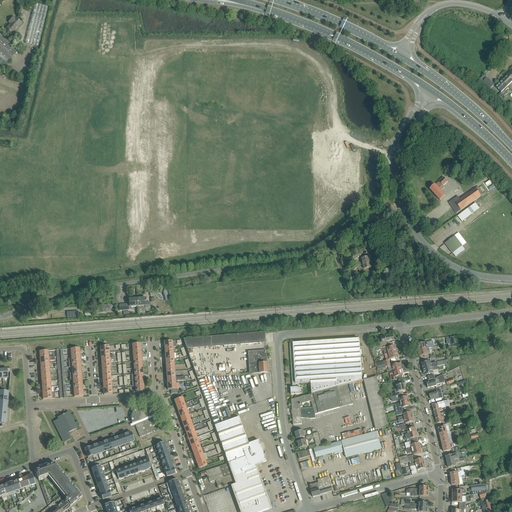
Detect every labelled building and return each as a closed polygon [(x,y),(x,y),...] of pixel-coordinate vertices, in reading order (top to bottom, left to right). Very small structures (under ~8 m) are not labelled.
[(38,45),(47,7),(35,4),(25,42),(38,45)] [(12,34),(22,23),(16,18),(15,18),(14,17),(9,22),(10,24),(6,29),(12,34)] [(20,50),(1,34),(0,35),(0,56),(7,63),(20,50)] [(511,69),(508,73),(507,75),(508,76),(502,81),(508,86),(511,82),(511,69)] [(494,85),(491,81),(487,78),(483,83),(490,90),(494,85)] [(507,87),(508,86),(502,81),(496,87),(501,93),(504,91),(505,92),(508,88),(507,87)] [(435,185),(430,189),(440,200),(445,196),(441,191),(444,187),(443,186),(448,182),(443,177),(439,181),(439,182),(436,185),(435,185)] [(461,210),(481,196),(476,188),(460,199),(458,196),(449,203),(456,213),(461,210)] [(455,236),(445,243),(453,254),(463,246),(455,236)] [(369,257),(362,258),(364,269),(372,267),(371,263),(370,263),(369,257)] [(138,307),(137,298),(129,299),(129,304),(119,305),(119,311),(132,310),(131,307),(138,307)] [(150,309),(150,302),(146,302),(146,298),(137,298),(138,307),(145,306),(145,309),(150,309)] [(266,342),(265,332),(211,336),(183,339),(187,349),(212,347),(266,342)] [(387,335),(380,336),(382,343),(379,343),(380,347),(385,346),(387,345),(386,342),(394,340),(393,334),(387,336),(387,335)] [(290,344),(293,382),(294,382),(294,384),(299,384),(311,383),(312,394),(347,385),(362,380),(359,339),(334,341),(293,343),(293,344),(290,344)] [(433,341),(417,345),(419,351),(427,349),(431,348),(434,347),(433,341)] [(388,354),(397,352),(396,348),(395,348),(395,346),(387,348),(386,348),(385,346),(380,347),(378,347),(372,349),(374,357),(377,357),(376,351),(381,350),(381,351),(383,351),(384,355),(388,354)] [(438,349),(437,347),(431,348),(427,349),(419,351),(420,357),(428,355),(428,354),(429,354),(432,350),(438,349)] [(267,350),(248,351),(248,352),(248,364),(268,363),(267,350)] [(398,356),(397,352),(388,354),(389,357),(386,358),(387,361),(384,361),(375,364),(376,367),(390,363),(389,360),(390,360),(398,358),(397,356),(398,356)] [(424,369),(447,364),(446,360),(436,362),(431,363),(431,361),(423,364),(422,365),(422,366),(423,367),(424,369)] [(268,366),(268,363),(248,364),(249,374),(269,372),(268,366)] [(448,367),(447,364),(424,369),(425,372),(424,373),(424,374),(425,375),(434,373),(433,371),(438,370),(438,371),(441,370),(441,369),(448,367)] [(8,378),(8,372),(10,372),(11,368),(2,369),(2,379),(8,378)] [(402,373),(401,369),(393,371),(395,380),(403,378),(402,375),(402,373)] [(432,382),(427,383),(428,388),(437,386),(436,385),(445,382),(443,375),(432,381),(432,382)] [(388,426),(376,377),(363,380),(375,429),(388,426)] [(403,392),(405,391),(404,385),(405,384),(405,385),(404,381),(396,383),(397,389),(394,390),(396,396),(396,397),(403,395),(403,392)] [(176,389),(176,383),(167,384),(167,390),(171,390),(171,394),(178,393),(177,389),(176,389)] [(299,387),(299,384),(294,384),(295,388),(291,388),(291,395),(300,394),(299,387)] [(310,419),(316,419),(315,414),(343,407),(353,404),(347,385),(312,394),(298,398),(292,399),(292,410),(291,411),(291,414),(293,414),(293,425),(302,424),(302,418),(310,419)] [(435,399),(435,400),(442,398),(440,390),(436,391),(437,392),(429,394),(429,395),(429,397),(430,397),(431,400),(435,399)] [(407,396),(407,397),(406,394),(403,395),(396,397),(391,398),(390,399),(392,399),(391,400),(392,401),(392,402),(393,402),(394,402),(395,402),(395,401),(397,401),(400,401),(400,403),(409,401),(408,399),(409,399),(408,397),(407,396)] [(174,400),(176,406),(184,404),(184,403),(182,397),(174,400)] [(409,403),(409,401),(400,403),(394,405),(395,408),(401,406),(401,408),(401,409),(396,410),(396,413),(399,412),(409,409),(408,407),(410,406),(410,405),(410,403),(409,403)] [(437,403),(438,405),(432,406),(433,409),(434,409),(436,409),(436,410),(437,410),(438,410),(441,409),(443,408),(446,408),(447,407),(450,407),(448,401),(437,403)] [(186,409),(189,408),(187,402),(184,403),(184,404),(176,406),(178,412),(186,409)] [(154,417),(156,417),(155,414),(153,415),(153,414),(152,413),(152,412),(151,412),(150,411),(149,410),(148,409),(147,409),(145,409),(144,408),(143,408),(142,408),(140,409),(139,409),(138,410),(137,408),(136,408),(136,409),(135,409),(134,410),(134,411),(133,411),(133,412),(132,413),(132,414),(131,415),(131,416),(131,419),(131,420),(131,422),(132,423),(134,423),(140,437),(155,431),(154,431),(152,427),(157,425),(154,417)] [(215,425),(228,464),(232,475),(235,484),(231,486),(240,511),(261,511),(271,508),(256,465),(266,461),(259,440),(248,444),(239,417),(238,417),(232,419),(231,420),(227,408),(225,409),(229,420),(215,425)] [(188,415),(186,409),(178,412),(180,418),(188,415)] [(404,416),(397,418),(398,420),(412,417),(412,415),(413,415),(412,412),(411,413),(411,412),(410,412),(410,409),(409,409),(399,412),(400,415),(403,414),(404,416)] [(440,413),(434,415),(436,421),(437,421),(437,420),(438,419),(438,418),(439,417),(440,418),(443,417),(445,417),(448,416),(449,416),(448,412),(440,413)] [(68,413),(63,415),(58,418),(59,420),(54,422),(64,442),(71,439),(68,432),(76,428),(68,413)] [(190,421),(188,415),(180,418),(182,424),(190,421)] [(43,417),(38,420),(41,427),(47,424),(43,417)] [(192,426),(190,421),(182,424),(184,429),(192,426)] [(402,436),(416,432),(415,427),(414,428),(413,425),(405,427),(396,429),(397,432),(406,430),(407,430),(407,432),(401,433),(402,436)] [(194,432),(192,426),(184,429),(187,435),(194,432)] [(305,437),(303,431),(295,433),(296,435),(297,439),(305,437)] [(134,441),(131,432),(126,434),(129,443),(134,441)] [(196,438),(194,432),(187,435),(189,441),(196,438)] [(313,434),(313,435),(314,438),(315,444),(316,447),(316,448),(322,446),(318,432),(313,434)] [(377,432),(341,441),(342,441),(344,450),(346,458),(381,449),(377,432)] [(416,432),(404,435),(405,440),(407,439),(408,443),(418,440),(417,437),(418,437),(416,432)] [(129,443),(126,434),(120,436),(124,445),(123,445),(124,447),(130,445),(129,443)] [(124,445),(120,436),(116,438),(119,447),(123,445),(124,445)] [(119,447),(116,438),(110,440),(113,449),(114,449),(119,447)] [(198,444),(196,438),(189,441),(191,446),(198,444)] [(113,449),(110,440),(105,442),(108,451),(109,452),(114,450),(114,449),(113,449)] [(306,440),(298,442),(298,445),(299,445),(300,448),(308,446),(306,440)] [(409,448),(406,449),(407,451),(420,448),(419,443),(418,440),(408,443),(409,448)] [(316,448),(311,449),(315,461),(317,460),(316,458),(344,450),(342,441),(322,446),(316,448)] [(108,451),(105,442),(100,444),(103,452),(108,451)] [(157,451),(166,448),(165,446),(166,446),(165,443),(165,444),(164,442),(153,446),(156,452),(157,451)] [(103,452),(100,444),(95,445),(98,454),(103,452)] [(200,449),(198,444),(191,446),(193,452),(200,449)] [(453,444),(450,444),(442,446),(444,452),(451,450),(451,453),(460,450),(459,447),(451,450),(450,448),(454,447),(453,444)] [(98,454),(95,445),(90,447),(93,456),(98,454)] [(93,456),(90,447),(84,449),(86,455),(87,457),(88,458),(93,456)] [(202,455),(205,453),(203,447),(200,449),(193,452),(195,458),(202,455)] [(168,453),(167,452),(168,452),(167,449),(167,450),(166,448),(157,451),(159,456),(168,453)] [(161,461),(170,458),(169,456),(169,454),(168,454),(168,453),(159,456),(157,457),(159,462),(161,462),(161,461)] [(202,455),(195,458),(197,463),(204,460),(208,459),(205,453),(202,455)] [(445,457),(447,462),(458,459),(457,454),(445,457)] [(151,468),(147,458),(141,460),(142,462),(145,470),(146,470),(149,469),(148,469),(151,468)] [(172,463),(171,462),(172,462),(171,460),(170,460),(170,458),(161,461),(161,462),(163,467),(172,463)] [(414,461),(413,458),(399,462),(400,464),(410,462),(410,464),(409,464),(410,467),(424,464),(423,459),(414,461)] [(458,459),(447,462),(448,468),(456,466),(455,463),(459,462),(464,461),(463,458),(458,459)] [(206,466),(204,460),(197,463),(198,469),(206,466)] [(145,470),(142,462),(137,463),(140,472),(142,471),(142,472),(144,471),(145,470)] [(72,484),(70,482),(70,481),(69,482),(68,479),(67,478),(67,479),(65,476),(66,476),(65,475),(65,476),(63,473),(63,472),(62,473),(61,471),(61,470),(55,463),(46,467),(47,468),(44,469),(43,467),(35,470),(38,479),(47,475),(49,477),(50,478),(52,481),(52,482),(53,481),(55,484),(55,485),(56,487),(57,488),(58,488),(59,490),(59,489),(62,492),(61,493),(64,497),(66,499),(65,500),(65,501),(70,507),(70,506),(72,505),(74,504),(75,503),(76,502),(77,501),(76,500),(78,498),(79,499),(82,497),(77,490),(76,490),(75,488),(74,487),(72,485),(73,485),(72,484)] [(140,472),(137,463),(132,465),(135,474),(136,474),(138,473),(140,472)] [(173,468),(173,467),(172,465),(172,463),(163,467),(165,472),(173,468)] [(232,475),(228,464),(206,471),(210,483),(215,481),(229,475),(232,475)] [(425,468),(424,464),(410,467),(411,470),(414,469),(414,472),(411,472),(412,475),(417,474),(416,471),(425,468)] [(135,474),(132,465),(127,467),(130,476),(132,475),(134,475),(134,474),(135,474)] [(102,471),(100,466),(92,469),(92,471),(93,473),(93,474),(102,471)] [(124,478),(121,469),(120,467),(115,469),(115,471),(118,480),(120,479),(120,480),(122,479),(122,478),(124,478)] [(130,476),(127,467),(121,469),(124,478),(126,477),(128,477),(128,476),(130,476)] [(175,474),(175,472),(174,470),(173,468),(165,472),(167,477),(175,474)] [(104,476),(102,471),(93,474),(94,475),(93,475),(94,477),(95,479),(104,476)] [(32,475),(26,477),(30,486),(35,484),(32,475)] [(232,482),(229,475),(215,481),(218,487),(232,482)] [(106,481),(104,476),(95,479),(96,481),(96,482),(96,484),(97,484),(106,481)] [(30,486),(26,477),(22,478),(25,488),(25,489),(30,487),(30,486)] [(332,491),(328,477),(317,480),(318,483),(312,485),(309,485),(313,497),(320,495),(332,491)] [(177,479),(166,483),(168,489),(179,485),(177,479)] [(21,489),(17,480),(12,482),(16,491),(21,489)] [(108,486),(106,481),(97,484),(97,485),(98,487),(99,489),(108,486)] [(16,491),(12,482),(7,484),(11,495),(17,493),(16,491)] [(11,495),(7,484),(3,485),(7,497),(11,495)] [(471,486),(472,492),(476,491),(477,494),(479,494),(479,493),(486,491),(486,490),(485,484),(471,486)] [(179,485),(168,489),(170,488),(172,493),(170,494),(181,490),(179,485)] [(109,491),(108,486),(99,489),(100,492),(99,492),(100,494),(101,494),(109,491)] [(181,490),(170,494),(172,499),(183,495),(181,490)] [(111,497),(109,491),(101,494),(101,496),(102,498),(103,500),(111,497)] [(489,491),(486,491),(486,499),(487,499),(488,501),(486,501),(486,503),(485,503),(483,502),(480,503),(483,509),(493,506),(492,501),(489,491)] [(389,507),(391,494),(391,492),(381,495),(386,507),(389,507)] [(183,495),(172,499),(174,498),(175,503),(174,503),(174,504),(185,500),(183,495)] [(466,496),(452,496),(452,503),(459,503),(459,506),(466,506),(466,502),(466,496)] [(162,498),(154,501),(156,507),(156,508),(156,507),(164,505),(162,498)] [(70,507),(65,501),(65,500),(64,500),(60,503),(61,504),(58,506),(64,511),(70,507)] [(185,500),(174,504),(176,509),(186,505),(185,500)] [(401,505),(402,505),(404,506),(427,508),(428,503),(419,502),(419,504),(410,503),(411,500),(401,500),(401,505)] [(116,501),(105,505),(106,511),(118,507),(116,501)] [(154,501),(145,504),(148,511),(150,509),(151,510),(156,508),(156,507),(154,501)]
